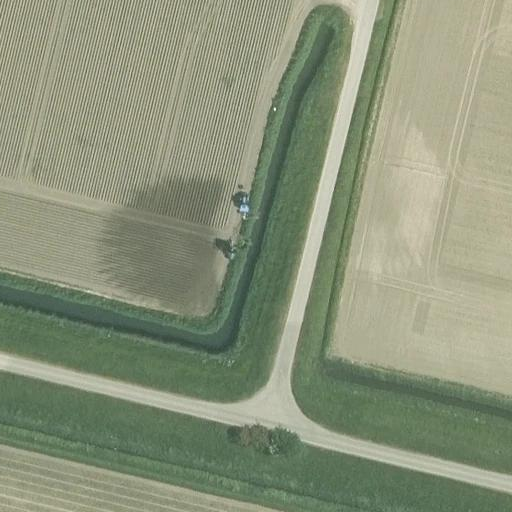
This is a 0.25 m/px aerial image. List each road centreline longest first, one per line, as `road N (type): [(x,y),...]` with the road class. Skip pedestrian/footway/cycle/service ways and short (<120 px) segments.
road 1 (track): [(445,511),(0,404)]
road 2 (unclassified): [(269,426),(372,0)]
road 3 (unclassified): [(269,426),(0,363)]
road 4 (unclassified): [(269,426),(511,485)]
